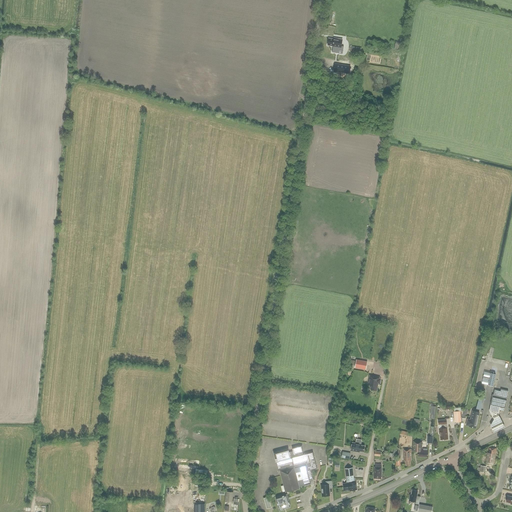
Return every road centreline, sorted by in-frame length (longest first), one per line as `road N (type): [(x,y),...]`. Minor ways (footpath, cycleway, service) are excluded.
road 1 (unclassified): [(245,511),(322,0)]
road 2 (tertiary): [(326,511),(451,457)]
